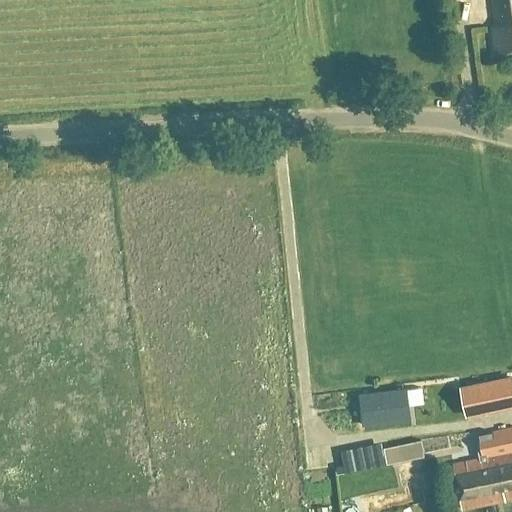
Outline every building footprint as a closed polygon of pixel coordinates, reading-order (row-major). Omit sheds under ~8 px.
[(511,0),(493,0),(496,27),(492,28),(496,55),(511,53),(511,0)] [(508,123),(509,85),(480,85),(479,122),(508,123)] [(336,358),(337,390),(376,389),(375,356),(336,358)] [(511,378),(460,390),(466,415),(511,405),(511,378)] [(410,421),(406,387),(359,393),(363,427),(410,421)] [(479,453),(480,459),(453,465),(462,510),(511,499),(511,428),(478,436),(481,452),(479,453)]
